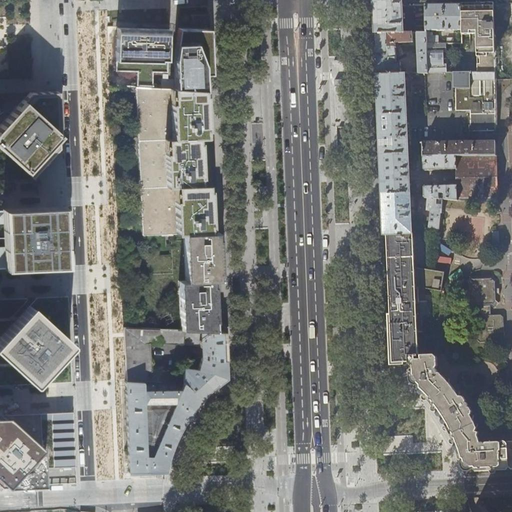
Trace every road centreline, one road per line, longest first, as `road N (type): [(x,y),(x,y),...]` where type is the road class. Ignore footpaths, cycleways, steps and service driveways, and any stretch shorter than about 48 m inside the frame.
road 1 (residential): [(89,496),(66,0)]
road 2 (primary): [(293,0),(312,459)]
road 3 (residential): [(320,494),(511,483)]
road 4 (residential): [(302,490),(133,493)]
